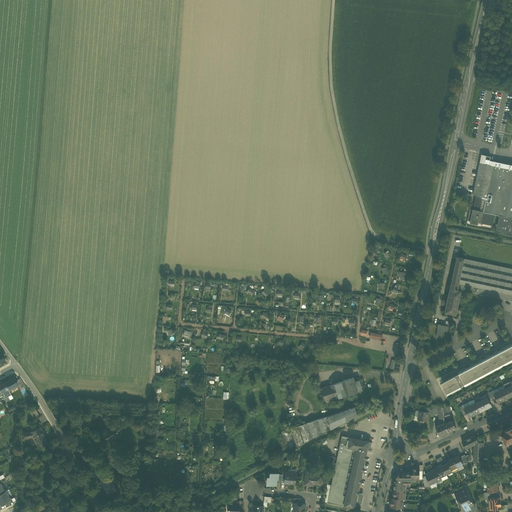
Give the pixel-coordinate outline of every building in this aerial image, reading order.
[(473,195),(476,195),(481,196),(486,197),(493,165),(489,164),(485,163),(480,162),(476,178),(473,194),(473,195)] [(495,214),(499,215),(509,168),(505,167),(493,165),(486,197),(484,206),(483,211),(483,212),(495,214)] [(499,215),(511,217),(511,168),(509,168),(499,215)] [(473,210),(478,211),(479,205),(481,196),(476,195),(475,201),(473,210)] [(471,221),(481,223),(481,222),(483,212),(478,211),(473,210),(470,209),(467,220),(471,221)] [(481,223),(492,226),(493,224),(495,214),(499,215),(495,214),(483,212),(481,222),(481,223)] [(511,217),(499,215),(496,232),(511,235),(511,217)] [(457,256),(450,288),(461,290),(458,289),(464,258),(465,259),(465,258),(457,256)] [(461,290),(511,300),(511,268),(465,259),(464,258),(458,289),(461,290)] [(461,290),(450,288),(444,312),(456,315),(461,290)] [(277,318),(283,321),(285,315),(280,313),(277,318)] [(437,336),(442,337),(443,332),(443,330),(447,331),(448,326),(445,326),(438,324),(438,327),(437,329),(438,329),(436,336),(437,336)] [(458,372),(458,373),(464,384),(465,386),(511,361),(511,348),(510,344),(458,372)] [(461,386),(464,384),(458,373),(455,375),(461,386)] [(442,382),(455,375),(454,374),(440,381),(447,396),(462,388),(461,386),(448,393),(442,382)] [(448,393),(461,386),(455,375),(442,382),(448,393)] [(321,388),(325,402),(355,393),(358,392),(362,390),(361,386),(359,380),(358,376),(353,378),(353,377),(347,380),(345,380),(338,383),(328,386),(321,388)] [(14,377),(5,382),(9,390),(18,385),(16,381),(14,377)] [(20,378),(16,381),(18,385),(20,389),(25,386),(20,378)] [(5,381),(0,383),(0,391),(1,393),(2,393),(4,397),(8,396),(11,394),(9,390),(5,382),(5,381)] [(504,400),(509,397),(506,390),(503,391),(502,390),(499,391),(500,393),(504,400)] [(504,400),(500,393),(497,394),(496,393),(494,394),(493,394),(495,396),(498,403),(504,400)] [(481,400),(482,401),(486,409),(492,406),(489,399),(488,397),(487,397),(488,399),(485,400),(484,399),(481,400)] [(480,411),(486,409),(482,401),(479,403),(478,402),(476,403),(476,404),(480,411)] [(474,414),(480,411),(476,404),(473,406),(473,404),(470,406),(470,407),(474,414)] [(29,409),(33,418),(39,415),(35,407),(29,409)] [(282,431),(288,451),(357,415),(355,407),(282,431)] [(468,417),(474,414),(470,407),(467,409),(467,407),(466,408),(464,408),(464,409),(465,411),(467,414),(468,417)] [(420,410),(420,411),(419,416),(418,420),(425,421),(426,416),(428,416),(429,412),(428,412),(420,410)] [(444,422),(448,432),(456,428),(452,420),(448,422),(448,420),(444,422)] [(435,426),(439,436),(448,432),(444,422),(439,424),(435,426)] [(505,445),(511,441),(511,425),(503,430),(504,430),(499,433),(501,437),(505,445)] [(33,436),(38,448),(47,443),(42,433),(43,433),(40,427),(30,432),(22,434),(23,439),(33,436)] [(104,433),(108,442),(120,436),(116,427),(104,433)] [(461,441),(465,449),(474,445),(478,442),(475,435),(461,441)] [(339,505),(344,506),(356,449),(348,447),(350,437),(342,436),(331,486),(329,494),(328,502),(339,505)] [(344,506),(354,508),(358,492),(367,446),(369,441),(350,437),(348,447),(356,449),(344,506)] [(453,458),(457,467),(462,464),(463,464),(459,457),(459,455),(453,458)] [(451,470),(457,467),(453,458),(447,461),(448,462),(451,470)] [(452,471),(451,470),(448,462),(442,465),(446,474),(452,471)] [(440,477),(446,474),(442,465),(436,468),(437,470),(440,477)] [(410,469),(410,472),(411,481),(415,481),(415,479),(419,479),(419,471),(419,468),(413,468),(413,469),(410,469)] [(95,473),(98,479),(100,477),(103,476),(104,475),(101,470),(95,473)] [(441,479),(440,477),(437,470),(431,473),(436,482),(441,479)] [(406,474),(400,474),(400,478),(396,478),(396,484),(394,484),(394,489),(406,489),(406,484),(410,484),(411,481),(410,472),(406,472),(406,474)] [(272,473),(272,477),(270,477),(268,477),(267,485),(277,485),(277,482),(277,479),(279,480),(279,474),(272,473)] [(430,484),(436,482),(431,473),(425,475),(430,484)] [(304,485),(311,485),(311,484),(321,485),(322,476),(317,476),(317,477),(310,476),(310,475),(305,474),(304,485)] [(113,479),(111,475),(105,478),(102,480),(105,486),(104,486),(108,493),(116,489),(112,480),(113,479)] [(487,487),(488,492),(498,491),(497,481),(496,480),(495,480),(493,480),(493,479),(491,479),(490,481),(487,481),(488,487),(487,487)] [(457,497),(462,508),(470,504),(473,503),(465,487),(459,490),(461,495),(457,497)] [(0,503),(5,501),(9,499),(5,491),(4,491),(0,493),(0,503)] [(228,494),(231,500),(237,497),(237,492),(232,492),(228,494)] [(364,493),(358,492),(354,508),(360,509),(364,493)] [(326,493),(326,497),(325,506),(338,508),(339,505),(328,502),(329,494),(326,493)] [(489,499),(490,509),(499,509),(501,508),(500,505),(500,497),(491,498),(489,499)] [(9,499),(5,501),(8,506),(13,503),(11,498),(9,499)] [(304,511),(305,504),(295,503),(294,511),(293,511),(304,511)]
